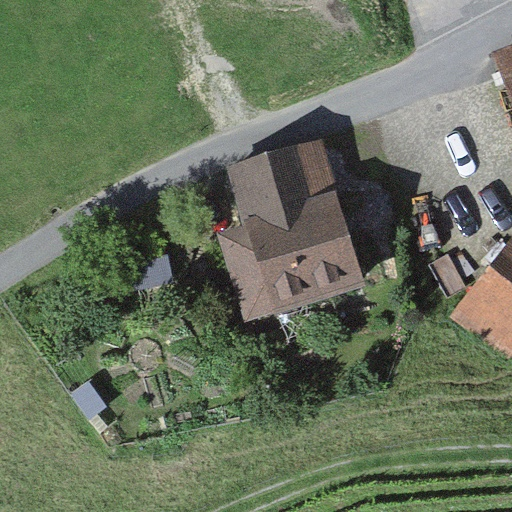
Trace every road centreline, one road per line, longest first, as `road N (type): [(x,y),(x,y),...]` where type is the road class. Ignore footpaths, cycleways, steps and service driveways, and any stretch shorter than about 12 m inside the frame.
road 1 (unclassified): [(511,28),(192,169),(0,279)]
road 2 (track): [(511,470),(405,473),(272,511)]
